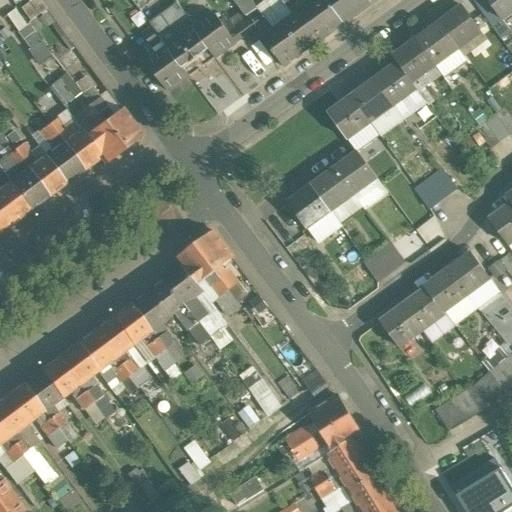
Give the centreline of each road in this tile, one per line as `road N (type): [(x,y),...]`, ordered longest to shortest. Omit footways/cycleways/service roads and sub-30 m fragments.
road 1 (residential): [(196,169),(426,0)]
road 2 (residential): [(0,381),(141,276),(216,208)]
road 3 (residential): [(328,346),(465,233),(511,166)]
road 4 (residential): [(169,133),(0,253)]
road 5 (residential): [(216,208),(328,346)]
road 6 (residential): [(77,0),(169,133)]
road 7 (residential): [(328,346),(410,470)]
road 8 (residential): [(410,470),(511,403)]
